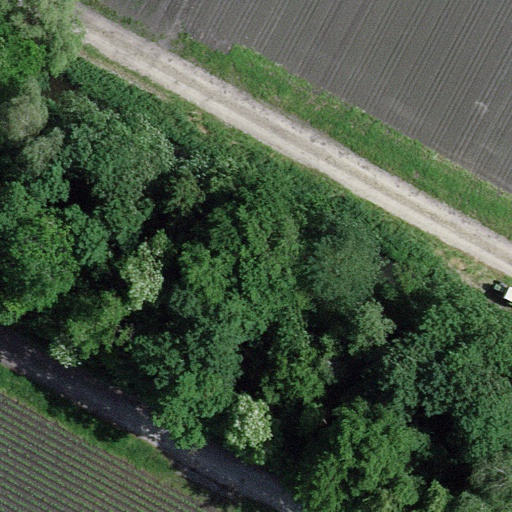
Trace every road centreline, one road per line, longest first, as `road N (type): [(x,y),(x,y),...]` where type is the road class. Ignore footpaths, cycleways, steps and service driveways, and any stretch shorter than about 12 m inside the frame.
road 1 (track): [(54,0),(511,253)]
road 2 (track): [(235,511),(0,382)]
